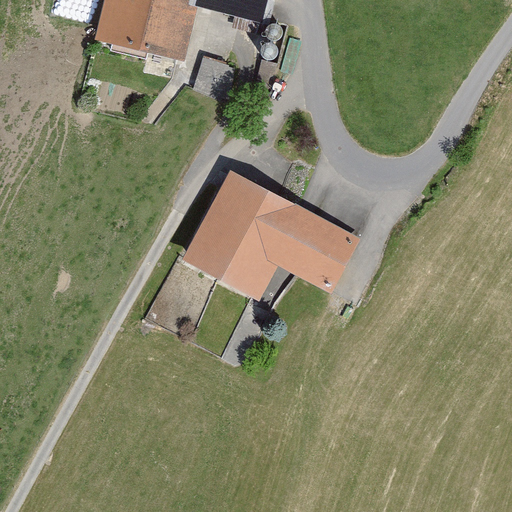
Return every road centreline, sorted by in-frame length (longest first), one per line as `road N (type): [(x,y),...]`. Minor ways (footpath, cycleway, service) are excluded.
road 1 (unclassified): [(10,511),(181,204),(201,174),(249,143),(310,52)]
road 2 (residential): [(310,52),(321,140),(362,173),(401,173),(430,154),(511,30)]
